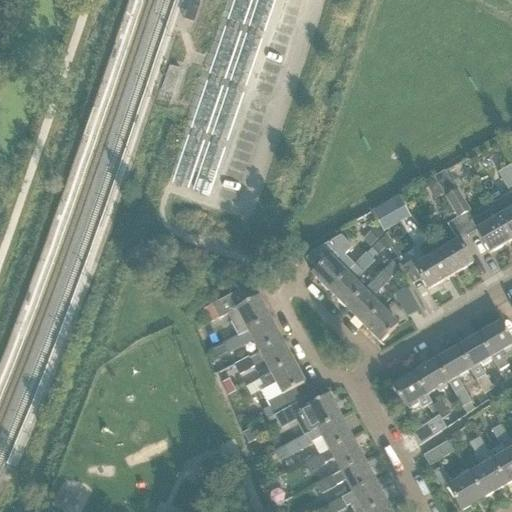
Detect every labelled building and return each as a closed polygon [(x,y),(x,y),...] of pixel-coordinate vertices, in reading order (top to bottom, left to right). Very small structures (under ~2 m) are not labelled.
[(197,19),(201,0),(192,0),(189,17),(197,19)] [(511,167),(511,166),(497,173),(511,198),(511,210),(497,219),(511,242),(511,241),(511,167)] [(435,201),(444,196),(437,184),(429,190),(435,201)] [(398,197),(371,212),(383,233),(410,217),(398,197)] [(359,230),(375,221),(370,213),(355,222),(359,230)] [(511,242),(497,219),(478,231),(467,213),(456,220),(466,238),(476,232),(490,255),(511,242)] [(459,242),(466,238),(456,220),(447,226),(457,243),(436,255),(450,279),(472,265),(459,242)] [(376,227),(362,240),(370,248),(383,235),(376,227)] [(329,292),(354,267),(344,257),(352,249),(341,237),(313,253),(306,260),(316,270),(312,275),(329,292)] [(382,239),(372,249),(377,254),(377,255),(378,256),(388,245),(382,239)] [(363,292),(353,282),(373,262),(366,255),(354,267),(329,292),(345,309),(363,292)] [(427,292),(450,279),(436,255),(414,268),(411,263),(402,268),(412,285),(421,280),(427,292)] [(362,326),(380,309),(371,299),(398,272),(393,263),(383,271),(363,292),(345,309),(362,326)] [(238,336),(269,319),(258,298),(254,301),(247,289),(212,308),(218,320),(219,321),(227,316),(238,336)] [(407,319),(419,312),(407,289),(394,296),(407,319)] [(211,306),(203,311),(210,324),(218,320),(212,308),(211,306)] [(380,309),(362,326),(380,344),(398,327),(380,309)] [(259,352),(281,341),(269,319),(238,336),(238,337),(223,345),(228,354),(253,342),(259,352)] [(478,337),(491,359),(492,358),(500,372),(508,367),(501,353),(511,346),(511,342),(501,324),(478,337)] [(478,337),(456,350),(469,372),(470,371),(484,395),(493,390),(479,366),(491,359),(478,337)] [(270,374),(292,362),(281,341),(259,352),(234,366),(239,375),(264,362),(270,373),(270,374)] [(456,350),(434,363),(447,385),(448,384),(462,408),(471,402),(457,379),(469,372),(456,350)] [(213,351),(208,354),(211,361),(212,362),(217,359),(217,358),(213,351)] [(274,415),(300,402),(293,390),(304,385),(292,362),(270,374),(270,373),(246,387),(250,397),(261,391),(269,408),(263,412),(267,420),(275,416),(274,415)] [(425,397),(447,385),(434,363),(413,376),(425,397)] [(392,388),(404,410),(416,403),(421,411),(430,405),(425,397),(413,376),(392,388)] [(311,434),(340,418),(328,397),(319,402),(315,394),(300,403),(300,402),(274,415),(275,416),(280,425),(293,418),(295,420),(302,417),(310,432),(311,434)] [(449,416),(441,402),(432,407),(438,417),(440,421),(449,416)] [(440,421),(438,417),(410,436),(419,448),(446,429),(440,421)] [(330,452),(352,440),(340,418),(311,434),(310,432),(282,448),(288,458),(312,445),(311,443),(322,437),(329,451),(330,452)] [(248,444),(268,433),(262,422),(242,433),(248,444)] [(511,441),(503,425),(491,431),(500,446),(501,446),(506,454),(492,462),(491,463),(505,488),(511,483),(511,441)] [(454,433),(448,437),(452,444),(459,440),(454,433)] [(491,463),(492,462),(487,453),(488,452),(479,438),(469,444),(477,458),(475,459),(480,469),(468,476),(483,501),(505,488),(491,463)] [(341,473),(363,461),(352,440),(330,452),(329,451),(320,457),(319,456),(305,464),(309,474),(324,467),(323,465),(334,459),(341,472),(341,473)] [(429,467),(454,453),(447,443),(424,457),(429,467)] [(353,494),(375,483),(363,461),(341,473),(341,472),(331,477),(316,485),(321,495),(336,487),(335,486),(346,481),(352,493),(353,494)] [(441,487),(449,482),(442,468),(433,473),(441,487)] [(460,511),(463,511),(483,501),(468,476),(447,488),(460,511)] [(370,511),(386,504),(375,483),(353,494),(352,493),(327,506),(329,511),(336,511),(349,505),(352,511),(370,511)]
